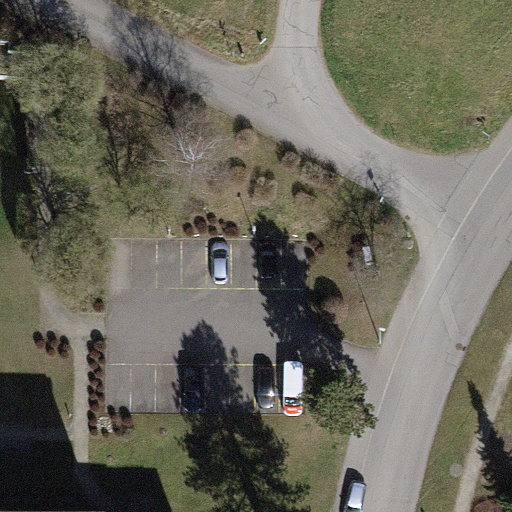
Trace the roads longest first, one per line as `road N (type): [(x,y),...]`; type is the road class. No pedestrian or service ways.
road 1 (residential): [(389,511),(435,349),(498,220)]
road 2 (residential): [(283,114),(49,0)]
road 3 (residential): [(498,220),(283,114)]
